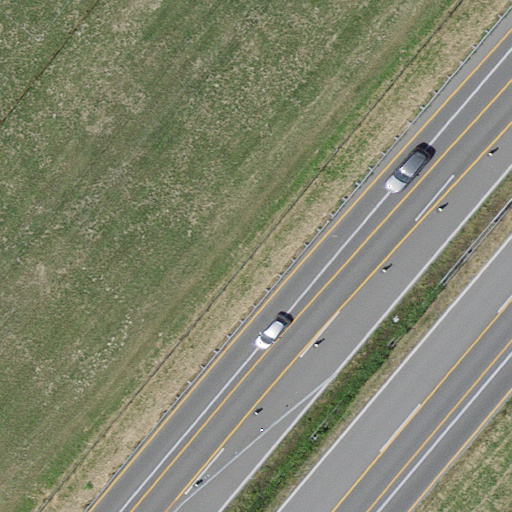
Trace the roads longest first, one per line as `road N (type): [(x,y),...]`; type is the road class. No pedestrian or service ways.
road 1 (motorway): [(511,109),(171,511)]
road 2 (motorway): [(331,511),(511,298)]
